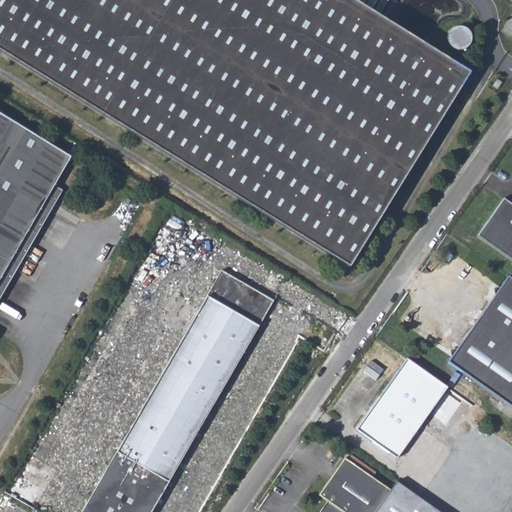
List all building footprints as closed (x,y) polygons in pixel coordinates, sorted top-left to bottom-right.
[(0,0),(0,53),(351,270),(471,75),(448,61),(443,70),(332,0),(0,0)] [(332,0),(443,70),(448,61),(350,0),(332,0)] [(447,49),(449,51),(451,53),(453,54),(455,54),(458,55),(460,55),(462,54),(464,53),(467,52),(469,51),(470,49),(471,47),(472,45),(473,42),(473,40),(473,38),(473,35),(472,33),(470,31),(469,29),(467,27),(465,26),(462,26),(460,25),(458,25),(455,25),(453,26),(451,27),(449,28),(447,30),(446,32),(445,34),(444,36),(443,39),(443,41),(444,43),(444,46),(446,48),(447,49)] [(500,82),(495,79),(490,86),(495,89),(500,82)] [(0,116),(0,277),(54,186),(70,157),(0,116)] [(54,186),(0,277),(0,297),(62,191),(54,186)] [(476,236),(511,261),(511,205),(502,198),(476,236)] [(220,271),(80,511),(149,511),(272,301),(220,271)] [(511,280),(508,278),(448,363),(511,408),(511,280)] [(405,358),(354,429),(395,459),(446,387),(405,358)] [(374,511),(389,491),(344,459),(317,495),(326,501),(318,511),(374,511)] [(389,491),(374,511),(437,511),(396,483),(389,491)]
